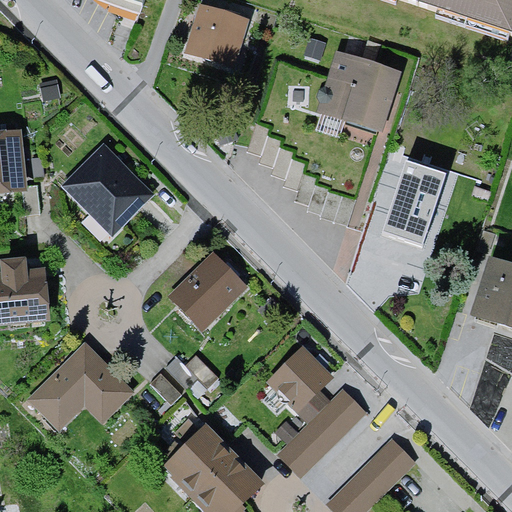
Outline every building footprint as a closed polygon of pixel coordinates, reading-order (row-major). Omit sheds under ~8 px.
[(83,0),(142,21),(149,0),(83,0)] [(511,0),(373,0),(509,44),(511,33),(511,0)] [(240,22),(198,11),(186,52),(228,64),(240,22)] [(391,77),(340,58),(321,111),(371,130),(391,77)] [(0,188),(20,186),(13,130),(0,131),(0,188)] [(150,197),(103,151),(67,188),(115,234),(150,197)] [(447,175),(406,161),(381,236),(422,250),(447,175)] [(511,264),(488,257),(470,315),(511,329),(511,264)] [(201,323),(236,288),(209,261),(174,297),(201,323)] [(0,325),(39,322),(34,274),(0,277),(0,325)] [(85,350),(28,404),(69,446),(126,392),(85,350)] [(292,407),(330,378),(309,350),(271,378),(292,407)] [(285,455),(309,479),(368,420),(344,396),(285,455)] [(218,511),(248,485),(203,435),(167,468),(206,511),(218,511)] [(327,509),(330,511),(367,511),(412,468),(390,446),(327,509)]
